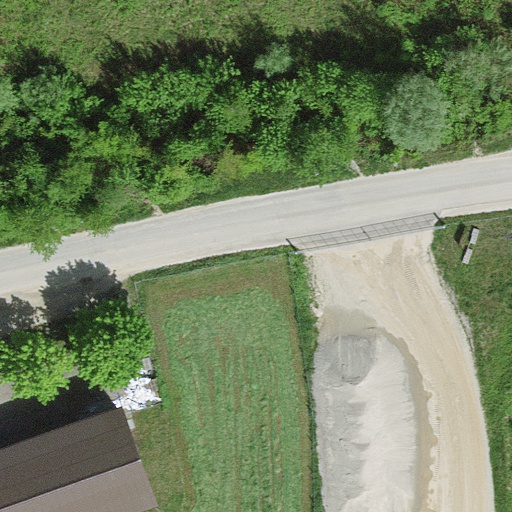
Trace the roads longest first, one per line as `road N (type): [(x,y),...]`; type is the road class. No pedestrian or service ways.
road 1 (residential): [(511,209),(0,290)]
road 2 (unknown): [(369,232),(427,339),(460,511)]
